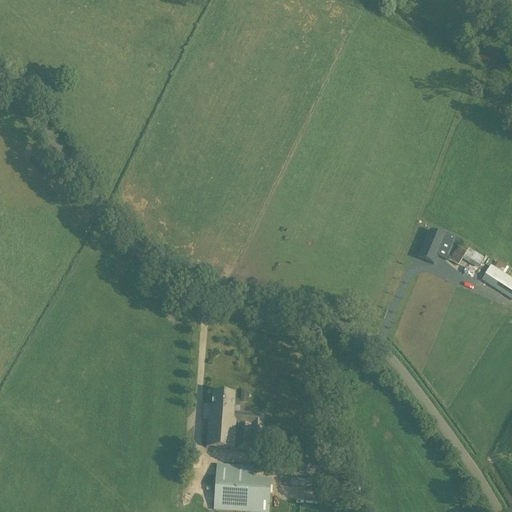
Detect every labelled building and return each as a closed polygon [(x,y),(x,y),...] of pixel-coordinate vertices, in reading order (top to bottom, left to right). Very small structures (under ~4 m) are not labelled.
[(419,259),(434,264),(438,255),(434,254),(441,235),(430,231),(419,259)] [(462,259),(477,269),(484,259),(469,249),(467,252),(458,247),(449,260),(458,266),(462,259)] [(482,281),(511,300),(511,280),(491,267),(482,281)] [(234,450),(236,423),(238,423),(237,451),(251,451),(261,452),(264,415),(240,413),(240,407),(239,407),(239,401),(235,401),(235,394),(214,392),(212,409),(205,409),(204,413),(209,413),(207,448),(234,450)] [(240,403),(248,404),(249,393),(241,393),(240,403)] [(253,479),(254,467),(217,465),(214,510),(241,511),(269,511),(271,480),(253,479)]
